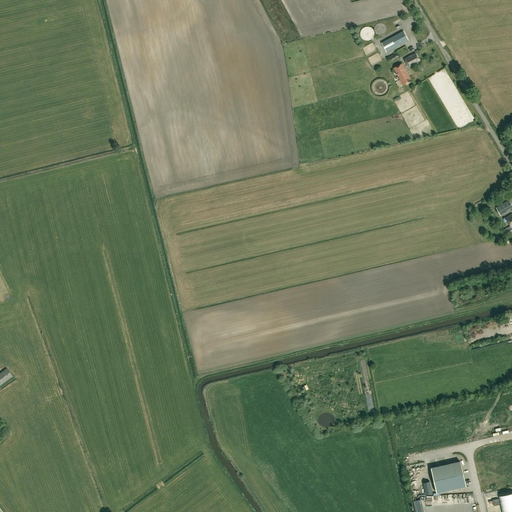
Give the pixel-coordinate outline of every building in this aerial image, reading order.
[(404,31),(382,43),(387,52),(408,40),(404,31)] [(390,62),(399,57),(397,53),(388,57),(390,62)] [(413,65),(420,61),(415,53),(404,59),(409,67),(413,65)] [(403,85),(412,81),(402,63),(393,68),(403,85)] [(511,205),(509,200),(496,208),(501,215),(511,210),(511,211),(511,213),(506,217),(511,227),(511,205)] [(0,385),(12,377),(7,368),(0,373),(0,385)] [(437,493),(466,486),(460,461),(432,468),(437,493)] [(430,481),(423,483),(426,495),(433,493),(430,481)] [(511,511),(511,489),(498,493),(502,511),(511,511)] [(416,501),(416,497),(413,497),(413,501),(414,501),(416,511),(423,511),(421,500),(416,501)]
